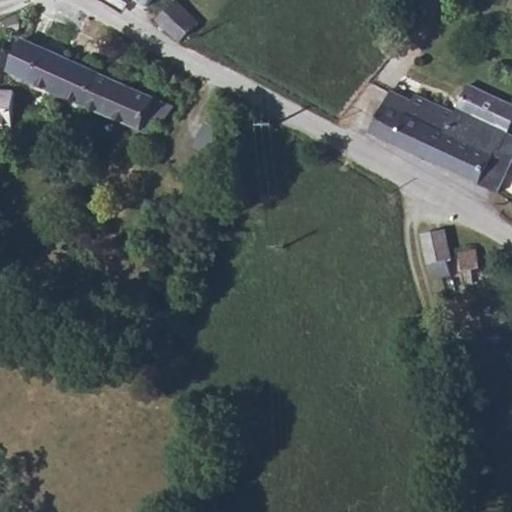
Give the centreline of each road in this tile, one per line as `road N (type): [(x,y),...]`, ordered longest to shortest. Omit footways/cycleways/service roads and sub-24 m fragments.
road 1 (unclassified): [(87,0),(403,173),(511,244)]
road 2 (track): [(403,173),(434,343),(440,511)]
